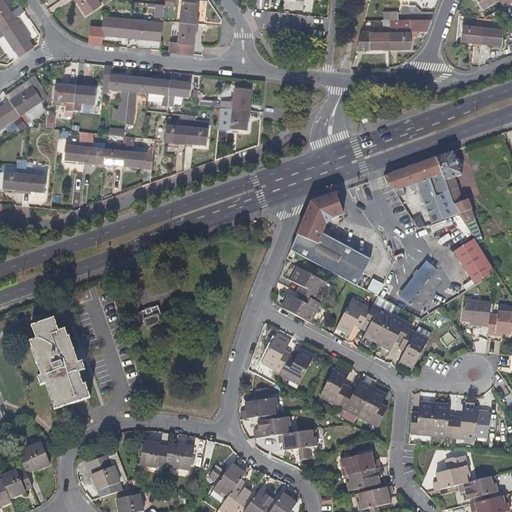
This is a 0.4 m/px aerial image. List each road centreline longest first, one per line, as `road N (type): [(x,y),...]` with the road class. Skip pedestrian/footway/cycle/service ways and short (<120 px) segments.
road 1 (residential): [(333,113),(271,148),(63,223),(0,224)]
road 2 (primary): [(0,298),(299,192)]
road 3 (primary): [(291,168),(0,272)]
road 4 (residential): [(69,499),(65,460),(89,433),(142,422),(231,434)]
road 5 (primary): [(511,88),(330,155)]
road 6 (primary): [(339,177),(511,114)]
road 7 (residential): [(62,47),(242,70)]
road 8 (residential): [(257,310),(395,388)]
road 9 (residential): [(395,388),(395,471),(427,511)]
road 10 (residential): [(231,434),(236,372),(257,310)]
road 11 (residential): [(257,310),(299,192)]
